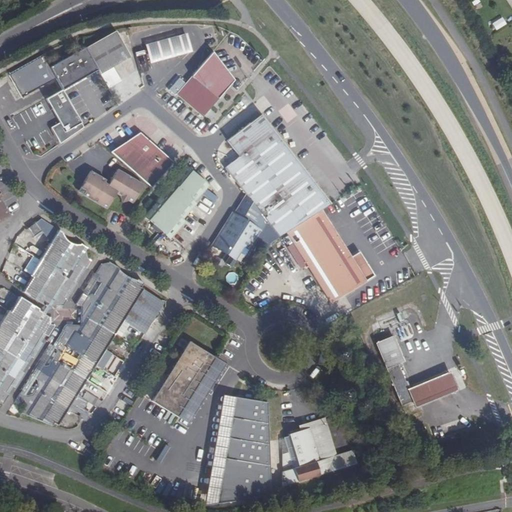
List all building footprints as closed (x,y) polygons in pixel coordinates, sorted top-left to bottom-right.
[(502,17),(492,23),(496,30),(506,25),(502,17)] [(116,31),(85,48),(97,70),(100,74),(113,67),(130,57),(116,31)] [(145,45),(150,64),(192,53),(187,34),(145,45)] [(85,47),(49,67),(56,79),(62,90),(62,91),(97,70),(85,48),(85,47)] [(212,52),(175,94),(202,117),(234,81),(212,52)] [(43,56),(9,75),(22,98),(56,79),(43,56)] [(113,67),(100,74),(106,86),(119,78),(113,67)] [(62,90),(53,95),(45,99),(52,110),(53,109),(60,122),(50,128),(59,144),(83,128),(62,91),(62,90)] [(238,156),(224,167),(245,194),(246,196),(266,221),(279,237),(286,232),(321,210),(330,204),(260,115),(226,140),(238,156)] [(137,131),(111,153),(149,186),(171,161),(137,131)] [(89,168),(79,184),(81,185),(82,189),(81,191),(104,206),(114,191),(118,194),(120,200),(126,198),(130,201),(141,183),(116,167),(112,174),(112,177),(109,178),(106,183),(103,180),(104,178),(89,168)] [(187,168),(144,216),(169,238),(184,222),(182,220),(195,204),(193,202),(208,186),(187,168)] [(233,213),(221,232),(226,236),(218,248),(236,259),(254,227),(260,231),(266,221),(246,196),(235,214),(233,213)] [(1,208),(0,208),(0,219),(8,215),(5,209),(3,210),(1,208)] [(286,232),(331,304),(366,282),(366,280),(374,276),(358,252),(350,257),(321,210),(286,232)] [(27,229),(33,236),(46,226),(40,218),(27,229)] [(49,309),(49,307),(59,307),(60,306),(62,307),(66,300),(64,299),(83,268),(85,269),(89,262),(88,261),(89,260),(86,258),(85,250),(86,247),(80,243),(79,245),(77,245),(75,244),(74,244),(72,244),(70,243),(68,242),(68,241),(66,240),(65,239),(64,238),(63,236),(62,235),(61,234),(62,232),(57,229),(29,274),(31,276),(21,292),(49,309)] [(221,232),(213,245),(218,248),(226,236),(221,232)] [(81,307),(80,326),(66,325),(65,327),(64,326),(61,331),(63,332),(53,348),(55,349),(56,353),(48,366),(45,367),(42,366),(34,379),(36,380),(37,386),(31,395),(26,396),(24,395),(23,396),(19,394),(15,401),(24,406),(20,412),(21,413),(20,414),(52,426),(54,422),(58,425),(143,289),(141,287),(143,283),(137,279),(136,281),(136,280),(133,279),(130,278),(128,277),(126,276),(123,274),(121,272),(119,269),(119,268),(109,262),(108,264),(102,265),(101,264),(95,274),(99,277),(99,283),(101,284),(93,296),(91,294),(86,297),(82,294),(76,304),(77,308),(81,307)] [(49,325),(49,317),(48,317),(42,313),(43,311),(19,296),(9,311),(7,310),(0,320),(0,404),(2,405),(8,395),(5,393),(42,334),(47,337),(52,327),(52,325),(49,325)] [(375,344),(400,405),(411,401),(406,390),(403,383),(406,382),(398,364),(403,362),(395,345),(392,337),(375,344)] [(189,341),(152,401),(178,417),(183,408),(181,406),(186,398),(188,400),(215,357),(189,341)] [(411,401),(414,409),(421,406),(458,391),(450,372),(413,387),(406,390),(411,401)] [(218,490),(216,503),(271,496),(270,491),(267,402),(238,397),(236,409),(232,409),(229,426),(233,426),(229,450),(225,449),(222,466),(226,467),(222,491),(218,490)] [(325,418),(298,426),(299,431),(326,423),(325,418)] [(299,431),(287,435),(288,436),(283,438),(284,439),(288,454),(282,456),(282,486),(356,464),(353,451),(336,456),(327,458),(320,434),(329,431),(326,423),(299,431)] [(329,431),(320,434),(327,458),(336,456),(329,431)] [(166,449),(161,446),(155,460),(160,463),(166,449)] [(222,466),(218,490),(222,491),(226,467),(222,466)]
